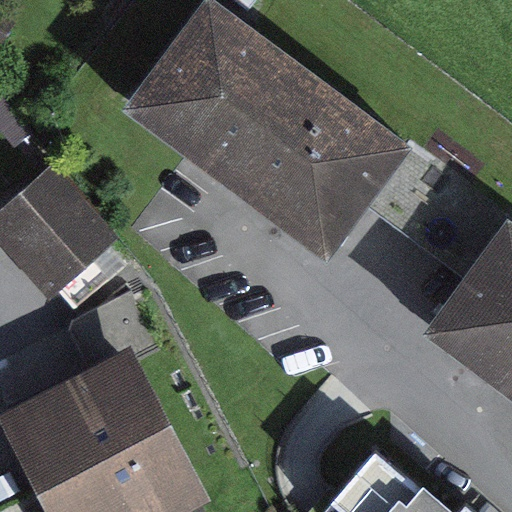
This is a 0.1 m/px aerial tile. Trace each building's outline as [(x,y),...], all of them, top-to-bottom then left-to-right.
[(137,106),(324,246),(396,150),(210,10),(137,106)] [(0,215),(63,284),(125,227),(58,156),(0,208),(0,215)] [(511,234),(510,232),(436,332),(511,388),(511,234)] [(128,361),(10,421),(56,511),(165,511),(197,496),(128,361)] [(442,511),(373,455),(335,500),(349,511),(442,511)]
